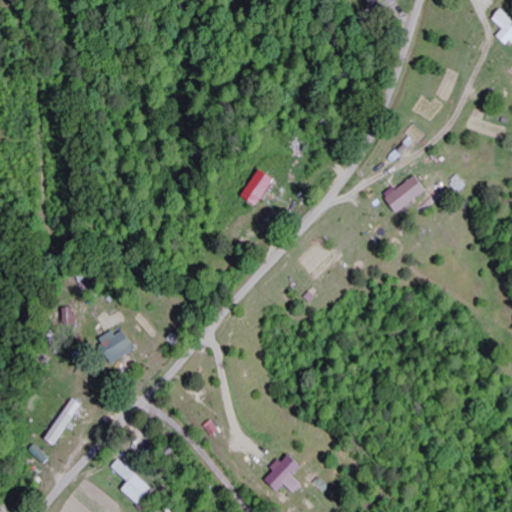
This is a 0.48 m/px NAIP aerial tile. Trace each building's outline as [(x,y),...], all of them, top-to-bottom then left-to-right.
[(248,198),(264,206),(279,177),(264,169),(248,198)] [(389,195),(404,214),(434,190),(421,175),(402,190),(399,187),(389,195)] [(120,363),(142,349),(130,331),(122,335),(119,331),(105,339),(120,363)] [(84,403),(73,398),(52,440),(63,445),(84,403)] [(270,481),(283,493),(290,485),(299,494),(308,485),(299,477),(309,467),(296,455),(288,463),(284,459),(276,468),(279,471),(270,481)] [(127,490),(144,505),(158,488),(124,458),(117,467),(134,482),(127,490)]
